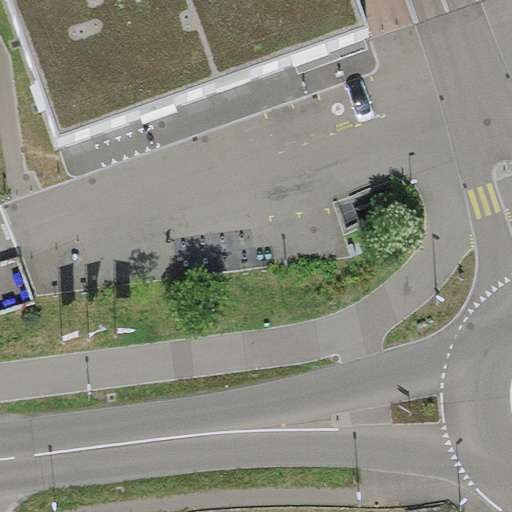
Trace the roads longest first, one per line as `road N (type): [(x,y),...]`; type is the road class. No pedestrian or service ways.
road 1 (primary): [(488,346),(236,429)]
road 2 (primary): [(236,429),(497,465)]
road 3 (primary): [(0,454),(236,429)]
road 4 (primary): [(488,346),(474,394),(497,465)]
